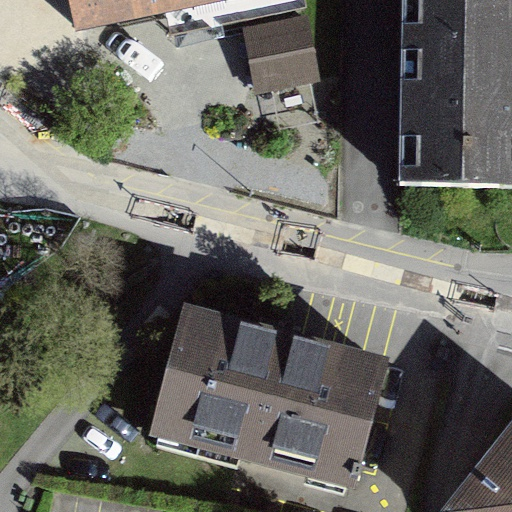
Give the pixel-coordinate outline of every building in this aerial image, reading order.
[(304,0),(73,0),(79,28),(162,12),(168,30),(304,1),(304,0)] [(511,0),(400,0),(401,43),(511,41),(511,0)] [(247,22),(257,75),(315,64),(305,11),(247,22)] [(511,188),(511,41),(401,43),(402,189),(511,188)] [(288,344),(190,319),(160,437),(352,487),(382,369),(288,344)] [(511,511),(511,448),(460,511),(511,511)]
